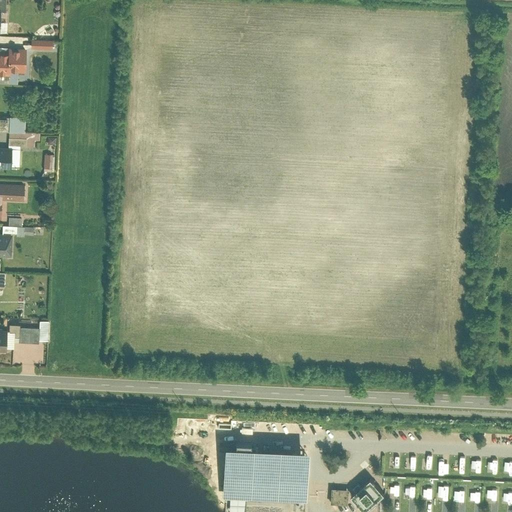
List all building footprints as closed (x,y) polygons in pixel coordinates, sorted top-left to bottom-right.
[(35,36),(34,46),(56,47),(57,37),(35,36)] [(0,82),(9,83),(10,70),(27,71),(28,47),(0,45),(0,82)] [(29,116),(0,114),(0,129),(12,130),(12,145),(0,144),(0,166),(16,167),(16,164),(23,164),(24,144),(35,144),(36,138),(42,139),(42,131),(28,130),(29,116)] [(55,152),(47,151),(46,169),(55,169),(55,152)] [(0,217),(3,218),(4,200),(23,201),(24,183),(0,181),(0,217)] [(5,232),(0,232),(0,253),(16,254),(17,233),(37,233),(37,225),(26,224),(26,215),(13,215),(12,223),(5,223),(5,232)] [(0,269),(0,284),(9,285),(10,270),(0,269)] [(0,328),(0,350),(7,350),(7,340),(39,341),(40,338),(46,339),(47,321),(39,320),(39,327),(8,325),(7,329),(0,328)] [(306,453),(223,450),(221,503),(304,506),(306,453)] [(354,491),(347,496),(360,511),(380,494),(366,478),(357,485),(354,481),(349,486),(354,491)] [(417,487),(407,486),(406,496),(417,497),(417,487)] [(466,499),(467,489),(457,488),(456,498),(466,499)] [(489,490),(489,499),(499,500),(499,490),(489,490)]
